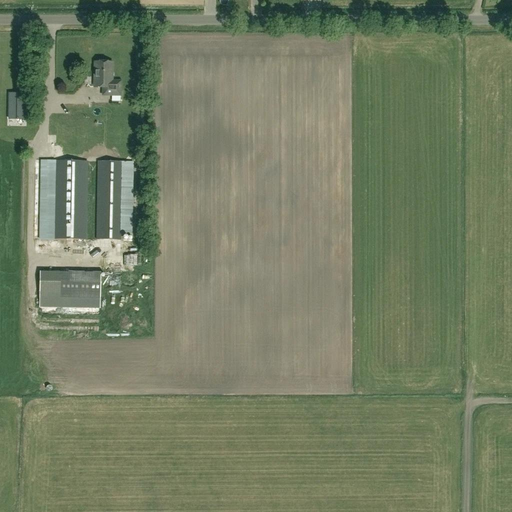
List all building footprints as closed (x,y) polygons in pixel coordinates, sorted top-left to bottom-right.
[(95,63),(94,88),(103,88),(103,96),(121,96),(121,82),(112,82),(113,63),(95,63)] [(8,96),(8,115),(23,115),(23,96),(8,96)] [(89,132),(117,132),(117,107),(90,107),(89,132)] [(56,162),(55,239),(85,240),(86,162),(56,162)] [(97,240),(121,240),(122,163),(98,162),(97,240)] [(100,309),(100,299),(101,273),(40,271),(39,308),(100,309)]
